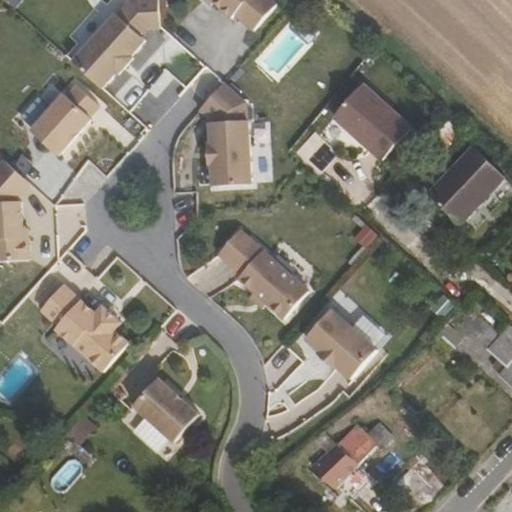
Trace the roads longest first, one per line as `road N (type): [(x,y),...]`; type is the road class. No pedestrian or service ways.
road 1 (residential): [(239,511),(232,494),(258,412),(250,358),(160,269)]
road 2 (residential): [(165,134),(98,219),(160,269)]
road 3 (residential): [(160,269),(165,134)]
